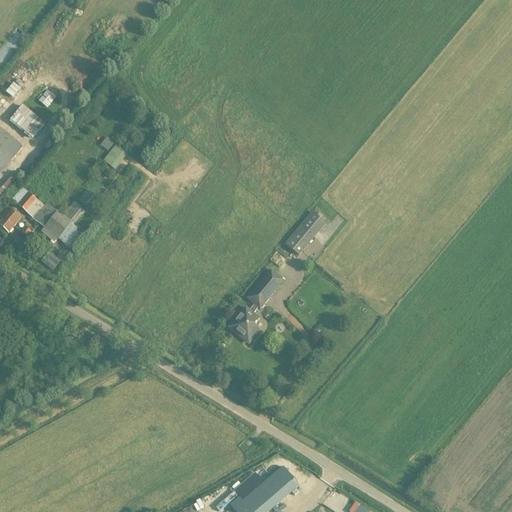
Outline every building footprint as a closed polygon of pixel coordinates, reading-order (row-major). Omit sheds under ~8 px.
[(0,70),(26,37),(15,29),(0,48),(0,70)] [(14,83),(7,92),(13,98),(21,89),(14,83)] [(48,90),(39,101),(48,107),(56,97),(48,90)] [(32,140),(46,125),(24,105),(10,119),(32,140)] [(0,177),(23,146),(0,128),(0,177)] [(108,152),(114,144),(108,139),(101,147),(108,152)] [(116,145),(104,161),(116,170),(128,153),(116,145)] [(16,173),(0,190),(0,192),(3,195),(20,177),(16,173)] [(85,206),(94,196),(87,190),(78,199),(85,206)] [(36,198),(28,192),(19,203),(19,204),(18,205),(26,211),(36,198)] [(65,214),(76,224),(86,212),(75,202),(65,214)] [(299,256),(333,216),(319,204),(285,244),(299,256)] [(0,223),(9,232),(22,217),(11,209),(0,222),(1,222),(0,223)] [(49,252),(42,261),(54,269),(61,260),(49,252)] [(255,324),(260,319),(253,314),(258,308),(260,309),(284,281),(271,270),(247,298),(255,305),(249,311),(246,307),(232,324),(228,328),(249,346),(261,332),(255,326),(255,324)] [(282,468),(243,503),(239,499),(231,506),(235,511),(269,511),(299,486),(282,468)]
